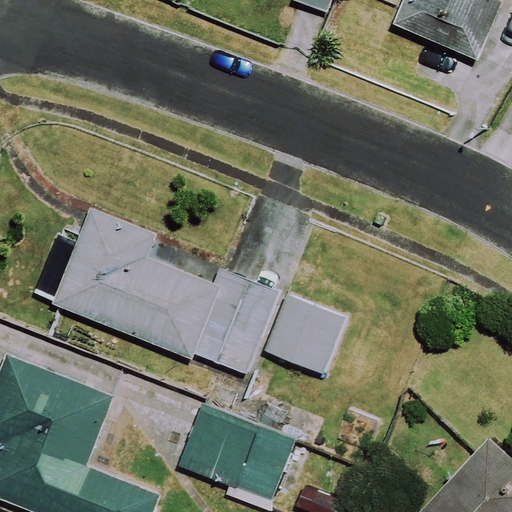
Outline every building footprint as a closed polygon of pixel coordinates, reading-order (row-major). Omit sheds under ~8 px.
[(291,0),(330,16),(336,0),(291,0)] [(502,0),(413,0),(401,30),(477,61),(502,0)] [(174,243),(95,212),(59,306),(252,381),(264,350),(328,375),(349,321),(225,273),(221,284),(166,263),(174,243)] [(112,402),(15,360),(0,396),(0,444),(6,448),(0,461),(0,496),(37,511),(154,511),(160,499),(84,468),(112,402)] [(291,442),(204,411),(183,469),(270,500),(291,442)] [(511,511),(511,452),(500,441),(433,511),(511,511)]
